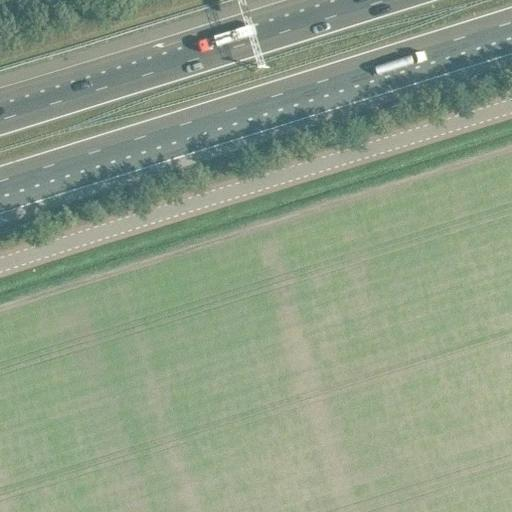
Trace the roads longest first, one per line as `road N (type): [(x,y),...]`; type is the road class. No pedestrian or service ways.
road 1 (motorway): [(0,183),(511,23)]
road 2 (unclassified): [(0,266),(511,107)]
road 3 (motorway): [(388,0),(1,120)]
